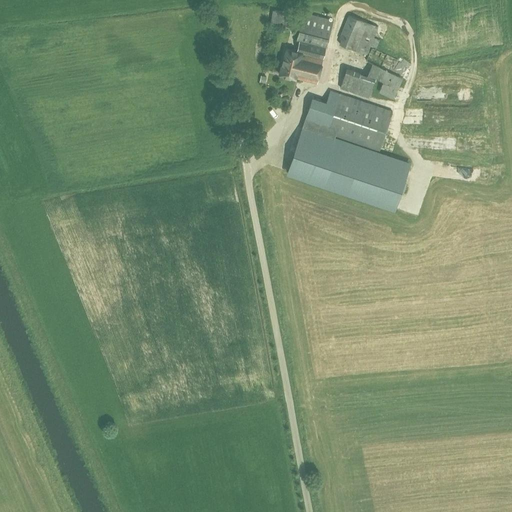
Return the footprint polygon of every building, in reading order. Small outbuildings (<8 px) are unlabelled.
[(323,57),(333,20),(304,12),(296,41),(299,41),(296,50),(286,48),(280,74),(317,83),(323,57)] [(376,48),(380,40),(374,37),(379,26),(348,14),(339,39),(341,40),(339,44),(367,55),(371,46),(376,48)] [(293,26),(294,17),(285,16),(284,26),(293,26)] [(393,98),(409,65),(372,47),(366,60),(373,63),(368,75),(360,72),(347,67),(340,87),(369,97),(372,88),(393,98)] [(416,85),(417,99),(430,98),(429,85),(416,85)] [(380,150),(393,111),(338,93),(331,90),(327,102),(313,97),(287,175),(396,211),(412,163),(336,137),(336,136),(380,150)]
